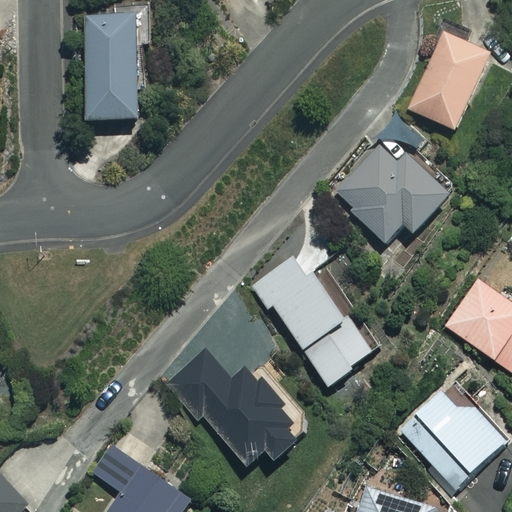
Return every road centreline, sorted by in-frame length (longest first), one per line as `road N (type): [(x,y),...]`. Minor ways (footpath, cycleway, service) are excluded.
road 1 (residential): [(52,211),(117,208),(168,184),(336,0)]
road 2 (residential): [(39,0),(52,211)]
